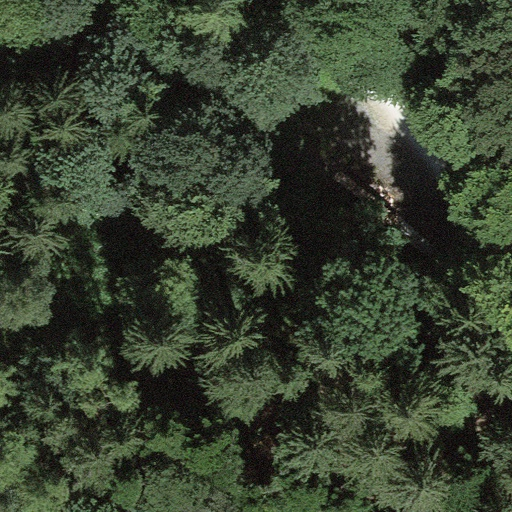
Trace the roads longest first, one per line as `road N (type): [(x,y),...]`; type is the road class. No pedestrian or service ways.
road 1 (track): [(408,142),(218,56),(44,0)]
road 2 (unclassified): [(348,0),(408,142),(511,261)]
